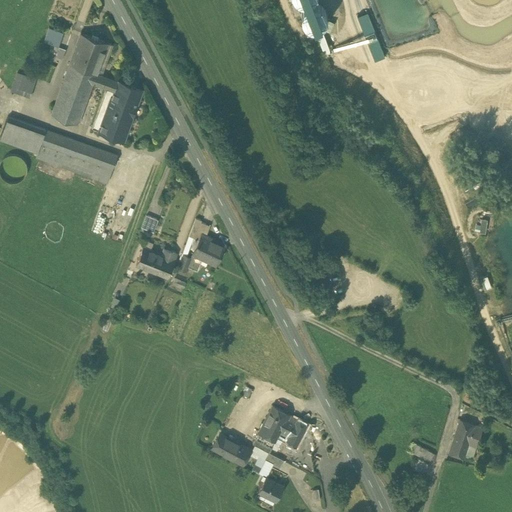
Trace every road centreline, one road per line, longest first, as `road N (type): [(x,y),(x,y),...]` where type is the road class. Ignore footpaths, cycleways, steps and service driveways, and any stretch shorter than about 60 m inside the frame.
road 1 (tertiary): [(357,456),(112,0)]
road 2 (track): [(511,386),(357,0)]
